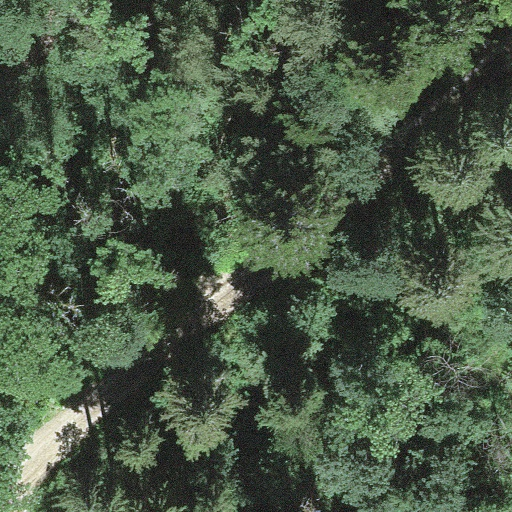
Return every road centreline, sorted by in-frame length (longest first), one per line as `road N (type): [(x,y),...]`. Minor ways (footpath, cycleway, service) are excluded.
road 1 (track): [(0,498),(336,215),(511,45)]
road 2 (track): [(0,101),(78,0)]
